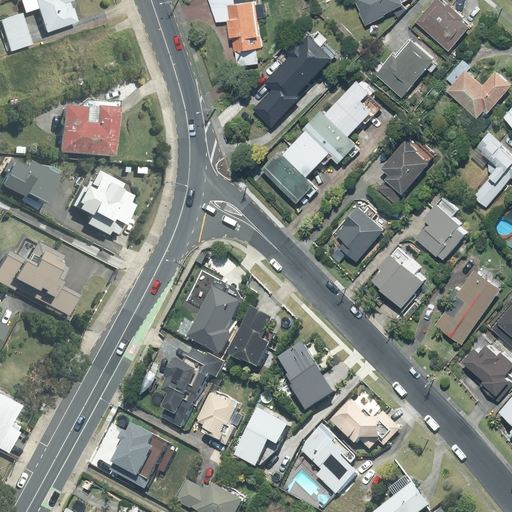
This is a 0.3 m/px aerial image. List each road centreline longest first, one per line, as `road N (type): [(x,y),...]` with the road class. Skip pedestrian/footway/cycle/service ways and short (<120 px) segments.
road 1 (residential): [(274,246),(511,496)]
road 2 (secondary): [(179,215),(26,511)]
road 3 (secondary): [(150,0),(183,100),(189,180)]
